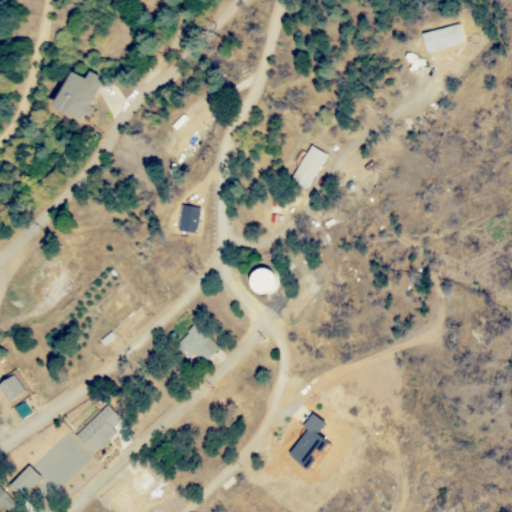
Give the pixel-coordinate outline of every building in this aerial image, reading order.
[(88,105),(101,79),(88,72),(85,79),(67,70),(49,107),(82,123),(90,106),(88,105)] [(157,146),(167,153),(187,124),(177,117),(157,146)] [(325,155),(309,145),(288,180),(305,190),(325,155)] [(274,270),(246,271),(247,294),(275,293),(274,270)] [(216,350),(193,326),(173,345),(187,359),(194,352),(203,362),(216,350)] [(73,436),(91,455),(114,432),(110,428),(120,419),(106,405),(73,436)] [(6,485),(20,498),(39,478),(26,465),(6,485)]
